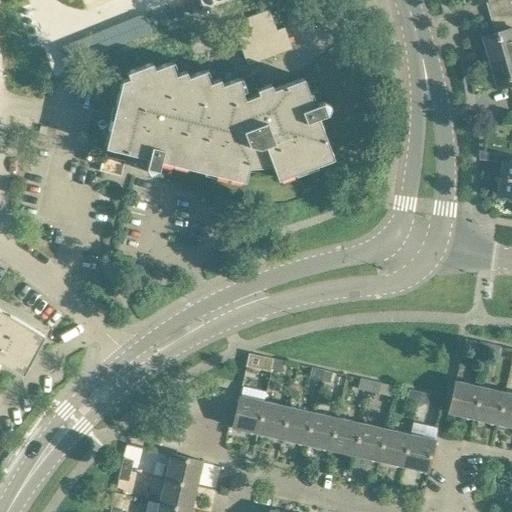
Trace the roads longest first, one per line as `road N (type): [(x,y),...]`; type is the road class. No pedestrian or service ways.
road 1 (tertiary): [(141,371),(254,310),(398,282),(432,247)]
road 2 (tertiary): [(392,237),(371,252),(250,285),(128,355)]
road 3 (tertiary): [(432,247),(443,209),(443,133),(425,61)]
road 4 (tertiary): [(425,61),(413,172),(392,237)]
road 5 (tertiary): [(128,355),(65,411),(23,483)]
road 6 (residential): [(128,355),(0,247)]
road 7 (tertiary): [(23,483),(141,371)]
road 8 (residential): [(240,478),(389,511)]
road 9 (residential): [(38,0),(51,20),(70,26),(149,0)]
road 10 (residential): [(511,460),(456,447),(440,511)]
